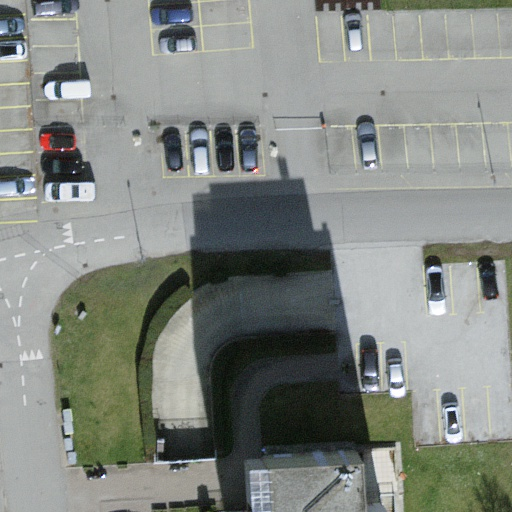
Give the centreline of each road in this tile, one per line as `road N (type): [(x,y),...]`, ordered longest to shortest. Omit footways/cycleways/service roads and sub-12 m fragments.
road 1 (residential): [(511,216),(259,223),(50,250)]
road 2 (residential): [(50,250),(69,511)]
